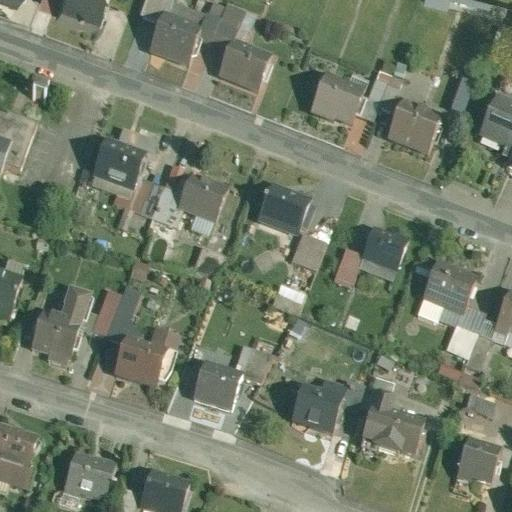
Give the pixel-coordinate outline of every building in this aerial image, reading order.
[(20,0),(20,3),(39,10),(42,0),(20,0)] [(42,0),(39,10),(57,17),(63,0),(42,0)] [(63,0),(57,17),(56,21),(94,35),(106,0),(63,0)] [(165,16),(170,17),(174,6),(175,3),(165,0),(147,0),(140,20),(161,28),(165,16)] [(476,0),(424,0),(423,4),(447,10),(449,0),(456,0),(489,9),(491,4),(476,0)] [(189,69),(201,36),(207,18),(174,6),(170,17),(165,16),(161,28),(151,56),(189,69)] [(211,49),(228,55),(233,42),(235,43),(246,13),(228,7),(227,6),(221,23),(214,41),(211,49)] [(246,13),(235,43),(247,47),(257,17),(246,13)] [(214,41),(221,23),(207,18),(201,36),(214,41)] [(228,55),(219,80),(261,95),(275,57),(247,47),(235,43),(233,42),(228,55)] [(379,73),(376,83),(387,87),(391,77),(379,73)] [(387,87),(386,89),(398,94),(402,82),(391,77),(387,87)] [(327,78),(312,116),(352,132),(371,86),(350,78),(347,86),(327,78)] [(387,87),(376,83),(367,104),(377,109),(386,89),(387,87)] [(460,92),(452,113),(465,119),(474,96),(477,89),(463,84),(460,92)] [(52,93),(38,88),(34,99),(48,104),(52,93)] [(398,94),(386,89),(377,109),(391,114),(399,95),(398,94)] [(511,93),(501,90),(480,141),(511,153),(511,155),(505,172),(511,174),(511,93)] [(403,104),(388,144),(430,160),(445,121),(403,104)] [(0,176),(5,166),(20,172),(36,125),(10,115),(8,118),(0,115),(0,176)] [(132,192),(135,194),(139,182),(149,157),(109,142),(91,188),(128,203),(132,192)] [(92,173),(84,170),(80,180),(88,183),(92,173)] [(188,185),(178,211),(185,214),(196,218),(191,233),(211,240),(230,191),(191,176),(188,185)] [(178,211),(188,185),(171,178),(166,192),(154,224),(177,232),(185,214),(178,211)] [(154,224),(166,192),(139,182),(135,194),(128,214),(154,224)] [(274,188),(260,223),(298,239),(312,203),(274,188)] [(363,258),(358,270),(392,283),(409,243),(375,230),(363,258)] [(326,244),(305,235),(293,265),(314,274),(326,244)] [(228,260),(203,251),(194,276),(219,284),(228,260)] [(363,258),(346,251),(333,282),(350,289),(358,270),(363,258)] [(8,263),(4,273),(23,279),(26,268),(8,263)] [(137,264),(131,279),(146,285),(152,270),(137,264)] [(462,319),(464,320),(468,311),(480,282),(439,265),(423,303),(444,311),(462,319)] [(0,319),(8,322),(23,279),(4,273),(0,271),(0,319)] [(165,277),(159,284),(167,290),(172,283),(165,277)] [(202,280),(199,289),(208,293),(212,283),(202,280)] [(125,287),(122,296),(106,338),(122,344),(141,293),(125,287)] [(309,299),(281,288),(277,299),(304,309),(309,299)] [(42,311),(28,350),(72,365),(85,329),(86,326),(84,325),(88,313),(93,299),(70,291),(61,317),(42,311)] [(108,291),(98,316),(92,332),(106,338),(122,296),(108,291)] [(511,299),(498,329),(492,343),(511,351),(511,299)] [(439,324),(444,311),(423,303),(417,319),(437,327),(439,324)] [(456,332),(462,319),(444,311),(439,324),(456,332)] [(469,363),(486,324),(488,319),(468,311),(464,320),(462,319),(456,332),(447,354),(469,363)] [(98,316),(88,313),(84,325),(86,326),(85,329),(92,332),(98,316)] [(492,343),(498,329),(486,324),(469,363),(468,367),(481,373),(492,343)] [(155,331),(151,346),(170,352),(177,354),(182,339),(155,331)] [(116,377),(158,390),(162,376),(170,352),(151,346),(128,339),(124,351),(120,364),(116,377)] [(274,359),(246,349),(234,374),(243,376),(242,382),(260,386),(274,359)] [(177,354),(170,352),(162,376),(172,380),(180,355),(177,354)] [(230,414),(242,382),(243,376),(234,374),(206,366),(191,400),(230,414)] [(446,368),(443,376),(459,382),(463,373),(446,368)] [(468,374),(465,383),(479,388),(482,380),(468,374)] [(365,407),(373,409),(377,397),(391,401),(395,386),(373,380),(365,407)] [(347,386),(343,402),(340,410),(359,416),(366,391),(347,386)] [(292,421),(291,426),(332,438),(340,410),(343,402),(302,390),(292,421)] [(373,409),(363,445),(373,448),(372,451),(403,460),(403,457),(416,461),(426,426),(394,416),(398,403),(391,401),(377,397),(373,409)] [(497,407),(468,397),(463,411),(492,421),(497,407)] [(41,436),(0,423),(0,424),(0,462),(29,472),(41,436)] [(459,478),(492,488),(502,454),(469,444),(464,459),(460,458),(457,471),(461,472),(459,478)] [(117,464),(77,452),(66,488),(106,500),(110,489),(115,490),(118,480),(113,479),(117,464)] [(29,472),(0,462),(0,479),(11,483),(28,489),(33,472),(29,472)] [(146,495),(141,509),(150,511),(187,511),(193,495),(190,493),(193,484),(153,472),(146,495)] [(0,479),(0,494),(7,496),(11,483),(0,479)] [(140,511),(141,509),(146,495),(127,489),(119,511),(140,511)] [(81,498),(63,493),(59,506),(77,511),(81,498)]
